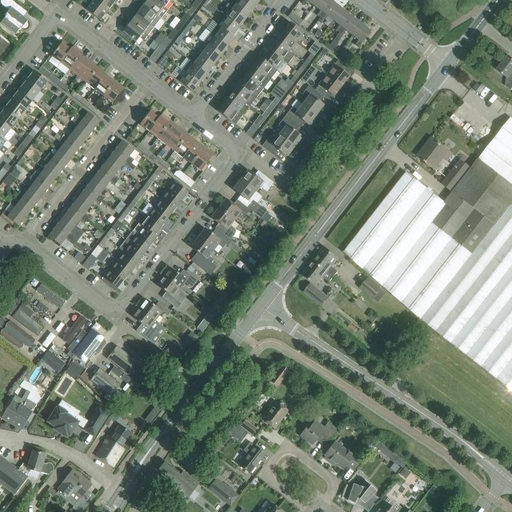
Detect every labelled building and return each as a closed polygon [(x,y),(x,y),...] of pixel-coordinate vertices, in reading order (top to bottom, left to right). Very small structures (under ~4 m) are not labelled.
[(28,21),(15,11),(19,6),(10,0),(0,0),(1,2),(2,5),(8,10),(3,17),(4,18),(0,22),(16,34),(22,27),(26,28),(28,24),(26,22),(28,21)] [(77,13),(82,6),(72,0),(71,0),(67,6),(77,13)] [(114,4),(109,0),(94,0),(93,1),(107,12),(110,9),(114,4)] [(167,11),(164,8),(153,0),(147,0),(147,1),(144,2),(141,5),(156,16),(160,20),(167,11)] [(169,2),(167,0),(153,0),(164,8),(169,2)] [(195,10),(202,2),(199,0),(195,0),(191,7),(195,10)] [(253,9),(241,0),(231,0),(228,5),(233,8),(246,18),(253,9)] [(260,0),(241,0),(253,9),(260,0)] [(320,18),(333,2),(330,0),(318,0),(314,6),(320,11),(317,16),(320,18)] [(107,12),(93,1),(86,10),(100,21),(104,15),(105,16),(107,12)] [(333,21),(342,9),(333,2),(320,18),(323,21),(327,16),(333,21)] [(160,20),(156,16),(141,5),(139,9),(139,10),(136,14),(149,25),(153,28),(160,20)] [(185,14),(190,18),(195,10),(191,7),(189,11),(188,10),(185,14)] [(246,18),(233,8),(226,17),(239,28),(246,18)] [(339,33),(352,17),(342,9),(333,21),(339,25),(336,30),(339,33)] [(292,12),(288,17),(293,21),(296,16),(292,12)] [(153,28),(149,25),(136,14),(134,18),(130,19),(128,22),(129,23),(147,37),(153,28)] [(185,14),(180,21),(184,25),(190,18),(185,14)] [(239,28),(226,17),(221,14),(214,23),(217,25),(221,28),(232,36),(233,36),(239,28)] [(197,24),(201,19),(195,15),(191,19),(195,22),(197,24)] [(352,35),(361,24),(352,17),(339,33),(343,36),(346,31),(352,35)] [(178,33),(184,25),(180,21),(173,30),(178,33)] [(147,37),(129,23),(128,22),(126,24),(126,27),(122,32),(135,43),(139,38),(143,41),(147,37)] [(303,33),(298,28),(290,22),(283,32),(296,42),(303,33)] [(310,24),(305,30),(309,33),(314,27),(310,24)] [(362,43),(371,31),(361,24),(352,35),(358,40),(355,45),(358,48),(362,43)] [(232,36),(221,28),(217,25),(210,34),(214,37),(227,47),(235,38),(233,36),(232,36)] [(318,29),(314,35),(318,38),(322,32),(318,29)] [(172,41),(178,33),(173,30),(167,38),(172,41)] [(296,42),(283,32),(275,41),(289,52),(296,42)] [(227,47),(214,37),(210,34),(203,42),(204,43),(221,56),(227,47)] [(0,56),(8,45),(2,40),(3,39),(0,37),(0,56)] [(172,41),(167,38),(166,37),(159,46),(164,50),(172,41)] [(60,63),(71,48),(62,41),(61,44),(57,49),(56,48),(50,55),(60,63)] [(294,55),(289,52),(275,41),(269,50),(282,61),(287,64),(294,55)] [(314,57),(322,47),(315,42),(312,46),(315,49),(311,54),(314,57)] [(221,56),(204,43),(197,52),(214,65),(216,67),(219,64),(218,62),(217,61),(221,56)] [(331,43),(327,48),(332,52),(336,47),(331,43)] [(69,69),(80,55),(82,53),(74,46),(72,48),(71,48),(60,63),(69,69)] [(155,63),(164,50),(159,46),(149,59),(155,63)] [(282,61),(269,50),(262,58),(262,59),(275,69),(282,61)] [(169,60),(173,55),(168,51),(164,56),(167,58),(169,60)] [(214,65),(197,52),(190,61),(193,64),(207,74),(214,65)] [(307,66),(314,57),(311,54),(304,63),(307,66)] [(89,61),(80,55),(69,69),(77,76),(89,61)] [(157,65),(163,69),(169,60),(167,58),(164,56),(157,65)] [(511,58),(508,56),(497,70),(508,78),(511,80),(511,58)] [(262,59),(262,58),(259,57),(252,66),(266,77),(270,80),(277,71),(275,69),(262,59)] [(207,74),(193,64),(190,61),(189,60),(182,70),(186,73),(199,83),(207,74)] [(349,76),(343,71),(347,66),(339,60),(335,65),(327,75),(341,86),(349,76)] [(86,83),(97,68),(89,61),(77,76),(86,83)] [(300,75),(307,66),(304,63),(297,72),(300,75)] [(53,72),(43,65),(38,70),(48,78),(53,72)] [(270,80),(266,77),(252,66),(245,75),(259,85),(263,89),(270,80)] [(94,89),(106,75),(97,68),(86,83),(94,89)] [(39,91),(47,81),(33,70),(28,77),(25,74),(22,78),(39,91)] [(199,83),(186,73),(182,70),(175,78),(193,92),(199,83)] [(293,83),(300,75),(297,72),(290,81),(293,83)] [(305,74),(301,79),(306,83),(309,78),(305,74)] [(103,96),(114,81),(106,75),(94,89),(103,96)] [(263,89),(259,85),(245,75),(238,84),(252,95),(256,98),(263,89)] [(341,86),(327,75),(319,85),(319,86),(315,91),(321,95),(323,97),(327,92),(333,97),(341,86)] [(54,76),(51,80),(57,84),(60,81),(54,76)] [(39,91),(22,78),(20,81),(23,83),(18,90),(32,100),(39,91)] [(112,102),(121,91),(122,91),(124,89),(114,81),(103,96),(112,103),(113,103),(112,102)] [(286,93),(293,83),(290,81),(283,90),(286,93)] [(256,98),(252,95),(238,84),(231,93),(245,104),(249,107),(256,98)] [(324,105),(316,100),(321,95),(315,91),(309,86),(302,95),(307,99),(302,105),(318,117),(325,108),(323,107),(324,105)] [(32,100),(18,90),(14,96),(11,93),(8,97),(24,110),(32,100)] [(279,101),(286,93),(283,90),(276,99),(279,101)] [(249,107),(245,104),(231,93),(224,102),(242,116),(249,107)] [(85,101),(77,94),(74,98),(82,104),(85,101)] [(24,110),(8,97),(5,100),(9,102),(3,109),(17,119),(24,110)] [(57,106),(61,101),(57,97),(53,102),(57,106)] [(272,110),(279,101),(276,99),(269,108),(272,110)] [(94,107),(85,101),(82,104),(91,111),(94,107)] [(54,110),(57,106),(53,102),(49,107),(54,110)] [(242,116),(224,102),(217,111),(235,125),(242,116)] [(318,117),(302,105),(298,111),(292,107),(285,116),(297,125),(301,120),(308,125),(309,124),(311,126),(318,117)] [(265,119),(272,110),(269,108),(262,117),(265,119)] [(17,119),(3,109),(0,113),(0,121),(10,129),(17,119)] [(149,131),(160,116),(151,110),(149,112),(141,124),(140,123),(140,124),(149,131)] [(92,131),(100,121),(88,112),(82,120),(78,116),(76,118),(92,131)] [(157,137),(168,123),(170,121),(162,114),(160,117),(160,116),(149,131),(157,137)] [(300,136),(293,130),(297,125),(285,116),(279,125),(284,129),(279,135),(294,147),(301,138),(299,137),(300,136)] [(258,128),(265,119),(262,117),(255,126),(258,128)] [(92,131),(76,118),(72,123),(77,126),(73,131),(85,141),(92,131)] [(511,118),(471,169),(461,160),(442,184),(453,192),(445,202),(406,172),(343,252),(511,387),(511,118)] [(10,129),(0,121),(0,136),(2,138),(3,138),(10,129)] [(39,129),(43,124),(38,121),(35,126),(39,129)] [(166,144),(177,130),(179,127),(170,121),(168,123),(157,137),(166,144)] [(251,138),(257,130),(258,128),(255,126),(253,124),(246,133),(251,138)] [(174,151),(185,136),(187,134),(179,127),(177,130),(166,144),(174,151)] [(77,150),(85,141),(73,131),(67,139),(62,135),(60,137),(77,150)] [(183,158),(194,143),(196,141),(187,134),(185,136),(174,151),(183,158)] [(294,147),(279,135),(274,141),(269,137),(262,146),(274,155),(278,150),(285,155),(286,154),(288,156),(294,147)] [(77,150),(60,137),(57,141),(62,145),(58,151),(70,160),(77,150)] [(444,158),(449,151),(432,138),(426,145),(428,146),(419,158),(432,168),(441,157),(444,158)] [(24,148),(28,143),(24,140),(20,145),(24,148)] [(129,156),(134,150),(122,141),(115,151),(131,163),(134,160),(129,156)] [(192,164),(203,150),(205,147),(196,141),(194,143),(183,158),(192,164)] [(210,162),(215,156),(205,147),(203,150),(192,164),(201,171),(208,161),(210,162)] [(17,158),(21,153),(17,149),(12,154),(17,158)] [(63,169),(70,160),(58,151),(53,158),(48,154),(46,156),(63,169)] [(131,163),(115,151),(108,160),(119,169),(124,163),(133,170),(136,166),(131,163)] [(63,169),(46,156),(43,160),(48,164),(43,169),(55,179),(63,169)] [(22,157),(17,164),(20,167),(26,160),(22,157)] [(115,175),(119,169),(108,160),(100,170),(117,182),(119,179),(115,175)] [(6,172),(10,167),(5,164),(2,168),(6,172)] [(14,169),(10,173),(17,178),(20,174),(14,169)] [(48,188),(55,179),(43,169),(38,176),(33,173),(31,175),(48,188)] [(117,182),(100,170),(93,179),(105,188),(109,182),(114,186),(117,182)] [(180,180),(184,174),(178,170),(174,175),(180,180)] [(274,183),(258,171),(257,171),(259,173),(256,177),(247,170),(240,180),(255,192),(260,185),(268,191),(274,183)] [(9,173),(2,182),(9,187),(16,179),(9,173)] [(194,183),(186,176),(184,174),(180,180),(190,188),(194,183)] [(48,188),(31,175),(28,179),(33,183),(29,188),(41,198),(48,188)] [(100,195),(105,188),(93,179),(86,189),(102,201),(104,198),(100,195)] [(255,192),(240,180),(233,189),(248,201),(255,192)] [(188,192),(180,186),(174,182),(167,191),(181,201),(188,192)] [(33,207),(41,198),(29,188),(23,195),(18,192),(17,194),(33,207)] [(102,201),(86,189),(78,198),(90,207),(94,201),(99,205),(102,201)] [(181,201),(167,191),(161,199),(175,209),(181,201)] [(33,207),(17,194),(13,198),(18,202),(14,207),(26,217),(33,207)] [(85,213),(90,207),(78,198),(71,208),(87,220),(90,217),(85,213)] [(175,209),(161,199),(154,208),(168,218),(175,209)] [(249,210),(247,208),(239,201),(235,206),(225,199),(218,208),(234,221),(237,216),(242,220),(249,210)] [(261,219),(267,212),(261,207),(253,201),(247,208),(249,210),(261,219)] [(298,210),(301,205),(297,201),(293,206),(298,210)] [(19,226),(26,217),(14,207),(9,213),(5,210),(2,213),(7,217),(19,226)] [(87,220),(71,208),(64,217),(75,226),(81,231),(85,225),(85,224),(87,220)] [(168,218),(154,208),(147,216),(161,227),(168,218)] [(230,226),(234,221),(218,208),(211,218),(219,224),(216,229),(216,230),(230,240),(235,233),(235,230),(230,226)] [(163,228),(161,227),(147,216),(141,225),(157,237),(163,228)] [(71,233),(75,226),(64,217),(56,227),(73,239),(75,236),(71,233)] [(260,219),(258,223),(264,227),(266,223),(260,219)] [(121,228),(118,226),(115,224),(111,229),(114,231),(117,233),(121,228)] [(157,237),(141,225),(140,225),(143,227),(136,235),(150,246),(157,237)] [(73,239),(56,227),(49,236),(60,245),(65,239),(73,245),(76,242),(73,239)] [(99,229),(94,235),(98,239),(103,233),(99,229)] [(230,240),(216,230),(213,234),(205,229),(198,238),(213,250),(218,244),(223,248),(226,245),(228,247),(232,242),(230,241),(230,240)] [(150,246),(136,235),(132,232),(126,240),(130,243),(144,254),(150,246)] [(209,256),(213,250),(198,238),(190,247),(199,254),(193,262),(210,275),(216,267),(211,263),(214,260),(209,256)] [(144,254),(130,243),(126,240),(119,249),(123,252),(139,265),(140,263),(140,261),(139,260),(144,254)] [(103,250),(101,248),(98,246),(94,251),(91,255),(96,259),(103,250)] [(332,266),(338,258),(324,247),(313,261),(333,278),(339,271),(332,266)] [(256,248),(251,255),(258,260),(263,254),(256,248)] [(139,265),(123,252),(116,261),(130,271),(134,266),(135,267),(137,267),(139,265)] [(79,253),(74,258),(80,263),(81,263),(85,258),(79,253)] [(88,270),(94,262),(96,259),(91,255),(89,258),(82,266),(88,270)] [(116,261),(110,269),(124,280),(130,271),(116,261)] [(333,278),(313,261),(302,275),(316,286),(323,277),(330,282),(333,278)] [(245,264),(240,270),(247,276),(252,269),(245,264)] [(190,265),(187,270),(192,274),(195,269),(190,265)] [(197,281),(193,278),(185,272),(182,277),(170,267),(163,277),(179,289),(180,289),(183,285),(187,288),(189,288),(191,288),(193,287),(197,281)] [(124,280),(110,269),(103,278),(117,289),(124,280)] [(188,296),(180,289),(179,289),(163,277),(156,285),(168,294),(164,299),(177,309),(188,296)] [(369,278),(361,288),(374,299),(374,298),(378,301),(385,293),(382,290),(369,278)] [(329,298),(320,292),(311,284),(304,293),(322,306),(329,298)] [(65,303),(43,286),(37,293),(60,310),(65,303)] [(18,297),(14,302),(19,305),(22,301),(18,297)] [(161,311),(145,299),(138,308),(155,321),(159,316),(161,317),(164,313),(167,316),(171,311),(165,306),(161,311)] [(48,309),(40,302),(36,307),(45,314),(48,309)] [(10,315),(17,307),(12,303),(6,311),(10,315)] [(222,308),(216,304),(209,311),(216,316),(222,308)] [(34,315),(22,306),(12,319),(38,338),(45,329),(31,319),(34,315)] [(161,326),(155,321),(138,308),(132,317),(143,325),(138,332),(136,331),(149,342),(161,326)] [(69,346),(87,323),(80,317),(61,341),(69,346)] [(209,323),(204,319),(197,328),(202,332),(209,323)] [(36,342),(11,322),(0,337),(20,352),(25,346),(30,350),(36,342)] [(349,325),(347,327),(354,333),(356,330),(355,329),(349,325)] [(80,342),(87,334),(82,330),(76,338),(78,340),(80,342)] [(106,342),(93,331),(74,355),(87,366),(106,342)] [(192,332),(184,342),(190,348),(198,338),(192,332)] [(75,357),(71,353),(79,344),(74,341),(67,349),(70,351),(67,355),(73,360),(75,357)] [(384,347),(379,353),(391,362),(395,356),(384,347)] [(118,348),(108,361),(129,378),(139,365),(120,350),(118,348)] [(178,364),(183,357),(173,349),(168,356),(178,364)] [(65,364),(48,351),(41,359),(58,373),(65,364)] [(71,360),(64,373),(76,380),(83,367),(71,360)] [(123,373),(115,366),(113,369),(111,371),(119,378),(121,375),(123,373)] [(278,386),(282,380),(289,371),(281,366),(270,381),(278,386)] [(123,388),(100,370),(91,382),(108,395),(112,398),(116,393),(118,394),(123,388)] [(85,372),(80,377),(88,384),(91,380),(87,376),(88,374),(85,372)] [(133,381),(124,374),(122,376),(120,379),(129,385),(131,383),(133,381)] [(6,411),(2,418),(21,429),(31,412),(28,411),(33,403),(37,405),(41,399),(35,387),(24,381),(19,386),(26,390),(30,393),(28,396),(24,394),(22,399),(24,401),(25,401),(22,407),(19,405),(13,415),(6,411)] [(106,395),(104,399),(113,406),(120,396),(118,394),(116,393),(112,398),(111,399),(106,395)] [(7,410),(6,411),(13,415),(19,405),(22,407),(25,401),(24,401),(22,399),(15,395),(12,401),(7,410)] [(274,429),(288,411),(284,408),(285,407),(285,405),(283,403),(280,404),(280,405),(276,402),(268,413),(266,412),(261,419),(274,429)] [(87,421),(78,415),(75,420),(66,414),(67,412),(59,407),(58,409),(57,408),(48,421),(56,426),(54,429),(62,434),(64,431),(70,436),(78,424),(82,427),(87,421)] [(99,407),(84,430),(95,436),(109,414),(99,407)] [(114,421),(119,413),(114,410),(109,419),(114,421)] [(247,411),(237,424),(240,426),(245,420),(250,413),(247,411)] [(257,429),(245,420),(240,426),(248,433),(252,436),(257,429)] [(328,441),(337,429),(328,422),(324,428),(315,421),(307,430),(305,428),(299,436),(312,446),(318,439),(320,440),(322,438),(327,442),(328,441)] [(248,433),(240,426),(237,424),(233,430),(244,438),(248,433)] [(107,439),(96,456),(113,467),(124,450),(122,448),(132,434),(119,425),(113,434),(111,432),(107,439)] [(337,429),(328,441),(331,444),(340,432),(337,429)] [(249,474),(265,453),(255,445),(255,446),(250,442),(243,451),(248,455),(239,466),(249,474)] [(376,447),(399,469),(404,464),(382,442),(376,447)] [(361,460),(349,450),(346,453),(334,444),(325,455),(326,456),(325,458),(331,463),(333,461),(343,469),(346,465),(353,470),(361,460)] [(46,464),(43,463),(45,455),(32,451),(28,467),(23,464),(18,470),(26,476),(31,470),(49,475),(52,470),(53,468),(52,466),(50,464),(48,464),(46,464)] [(14,495),(28,477),(26,476),(18,470),(0,456),(0,484),(13,494),(14,495)] [(199,484),(183,472),(181,474),(165,462),(158,470),(174,483),(168,491),(184,503),(188,497),(194,502),(199,495),(194,490),(199,484)] [(63,484),(58,490),(68,497),(76,503),(72,509),(76,511),(82,511),(89,504),(81,498),(91,485),(72,470),(62,483),(63,484)] [(209,488),(231,507),(239,497),(216,479),(209,488)] [(368,511),(378,499),(373,495),(376,491),(364,480),(361,487),(353,484),(347,501),(348,501),(354,504),(355,502),(367,511),(368,511)] [(434,487),(430,493),(435,497),(439,491),(434,487)] [(50,488),(47,491),(54,496),(56,493),(50,488)]
